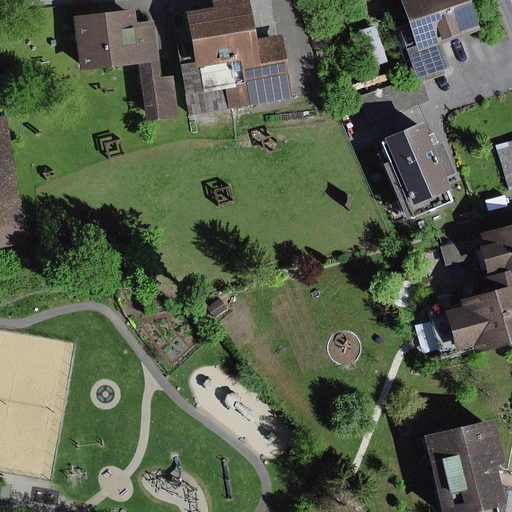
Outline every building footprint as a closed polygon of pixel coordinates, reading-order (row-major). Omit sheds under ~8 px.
[(250,40),(243,0),(207,0),(208,8),(180,13),(179,8),(166,10),(184,117),(289,99),(278,35),(250,40)] [(475,31),(464,0),(393,0),(402,25),(392,29),(409,78),(358,96),(367,122),(427,101),(421,82),(443,75),(441,69),(447,68),(438,43),(475,31)] [(132,23),(130,10),(68,17),(75,71),(134,64),(142,122),(176,118),(170,76),(157,77),(149,21),(132,23)] [(386,62),(373,26),(349,34),(361,70),(386,62)] [(331,34),(310,40),(313,49),(334,42),(331,34)] [(0,247),(6,247),(4,235),(23,233),(6,118),(0,118),(0,247)] [(381,163),(375,165),(399,222),(447,202),(438,179),(450,174),(437,142),(430,145),(425,134),(419,136),(413,123),(374,139),(375,141),(372,142),(381,163)] [(511,140),(494,146),(507,191),(511,189),(511,140)] [(511,223),(474,234),(475,236),(436,247),(441,266),(475,256),(481,278),(477,279),(481,293),(511,284),(511,223)] [(511,284),(481,293),(454,300),(455,305),(424,314),(426,321),(411,326),(419,354),(435,349),(437,358),(469,349),(470,354),(511,342),(511,284)] [(410,297),(407,288),(397,291),(400,300),(410,297)] [(226,310),(219,299),(205,309),(212,319),(226,310)] [(153,300),(142,303),(144,314),(155,311),(153,300)] [(502,461),(493,420),(426,436),(443,511),(474,511),(504,505),(498,480),(495,463),(502,461)]
